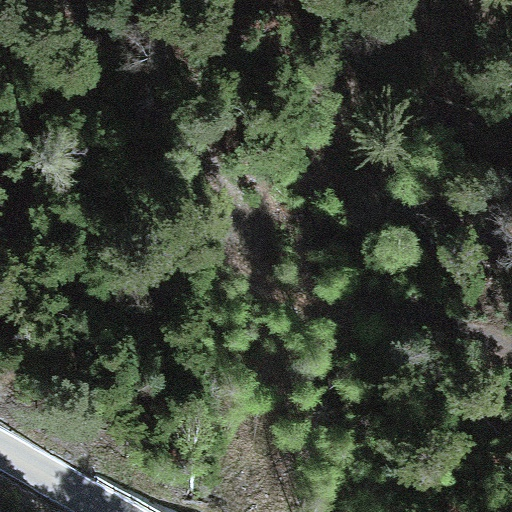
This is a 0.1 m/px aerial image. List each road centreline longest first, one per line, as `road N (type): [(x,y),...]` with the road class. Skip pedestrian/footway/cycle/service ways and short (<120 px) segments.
road 1 (motorway): [(424,511),(174,0)]
road 2 (motorway): [(0,393),(57,511)]
road 3 (tertiary): [(0,448),(109,511)]
